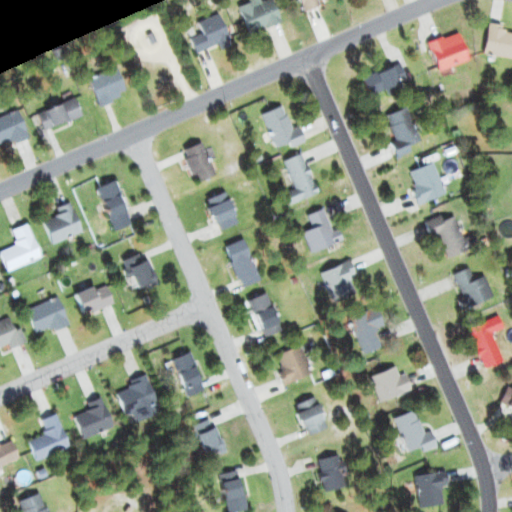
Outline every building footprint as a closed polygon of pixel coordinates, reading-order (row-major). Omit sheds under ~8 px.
[(271,0),(279,19),(247,31),(235,0),(271,0)] [(323,0),(292,12),(286,0),(323,0)] [(187,49),(226,33),(215,8),(176,24),(187,49)] [(141,41),(154,36),(148,23),(136,29),(141,41)] [(482,25),(511,30),(511,47),(511,53),(478,47),(482,25)] [(457,26),(469,58),(438,70),(426,39),(457,26)] [(389,50),(401,82),(370,94),(358,62),(389,50)] [(113,61),(119,77),(125,92),(94,105),(82,73),(113,61)] [(35,107),(70,91),(80,113),(45,129),(35,107)] [(402,99),(418,134),(396,144),(380,109),(402,99)] [(278,100),(294,135),(272,145),(256,110),(278,100)] [(0,110),(14,105),(26,136),(0,146),(0,110)] [(195,135),(211,171),(189,181),(173,145),(195,135)] [(298,151),(314,187),(292,197),(276,161),(298,151)] [(427,163),(443,199),(421,209),(405,173),(427,163)] [(223,180),(239,215),(217,225),(201,190),(223,180)] [(116,182),(132,217),(110,227),(94,192),(116,182)] [(67,202),(79,233),(48,245),(35,214),(67,202)] [(320,205),(336,241),(314,251),(298,215),(320,205)] [(448,215),(464,250),(442,260),(426,225),(448,215)] [(0,259),(0,248),(14,242),(7,227),(21,221),(36,253),(4,268),(0,259)] [(242,239),(258,274),(235,284),(220,249),(242,239)] [(140,248),(113,260),(128,294),(155,281),(140,248)] [(338,258),(354,294),(332,304),(316,268),(338,258)] [(473,263),(489,299),(467,309),(451,273),(473,263)] [(82,293),(100,284),(109,301),(91,310),(82,293)] [(23,302),(34,330),(68,315),(56,288),(23,302)] [(263,291),(279,326),(257,336),(241,301),(263,291)] [(0,343),(23,333),(12,309),(0,314),(0,343)] [(369,312),(385,348),(363,358),(347,322),(369,312)] [(485,324),(501,360),(479,370),(463,334),(485,324)] [(311,371),(279,382),(268,350),(300,339),(311,371)] [(194,351),(167,363),(182,397),(209,384),(194,351)] [(408,393),(376,404),(365,372),(397,361),(408,393)] [(115,386),(128,413),(161,397),(148,370),(115,386)] [(511,409),(511,388),(506,386),(498,404),(511,409)] [(68,407),(81,433),(114,417),(101,391),(68,407)] [(327,428),(295,439),(284,407),(316,396),(327,428)] [(24,443),(34,463),(71,445),(54,410),(40,417),(43,434),(24,443)] [(429,442),(397,453),(386,422),(418,411),(429,442)] [(210,413),(225,446),(210,452),(195,419),(210,413)] [(0,463),(17,455),(7,431),(0,434),(0,463)] [(339,449),(344,487),(320,491),(315,453),(339,449)] [(446,497),(414,506),(405,473),(438,465),(446,497)] [(234,472),(251,507),(240,511),(226,511),(212,482),(234,472)] [(13,511),(7,495),(39,482),(51,511),(13,511)]
